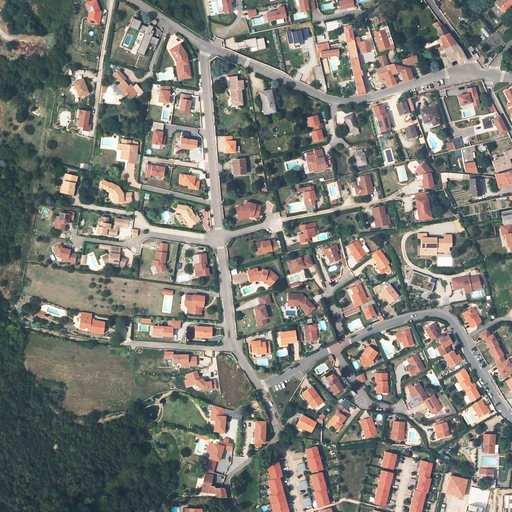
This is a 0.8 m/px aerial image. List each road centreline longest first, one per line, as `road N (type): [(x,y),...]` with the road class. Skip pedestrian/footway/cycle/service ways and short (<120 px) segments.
road 1 (residential): [(511,418),(439,313),(344,343)]
road 2 (residential): [(233,345),(213,168)]
road 3 (residential): [(234,511),(226,477),(277,433),(259,387)]
road 4 (unclassified): [(476,70),(333,99)]
road 5 (unclassified): [(333,99),(208,46)]
road 6 (residential): [(112,0),(91,134)]
road 7 (track): [(0,310),(76,339),(129,343)]
road 8 (residential): [(213,168),(208,46)]
